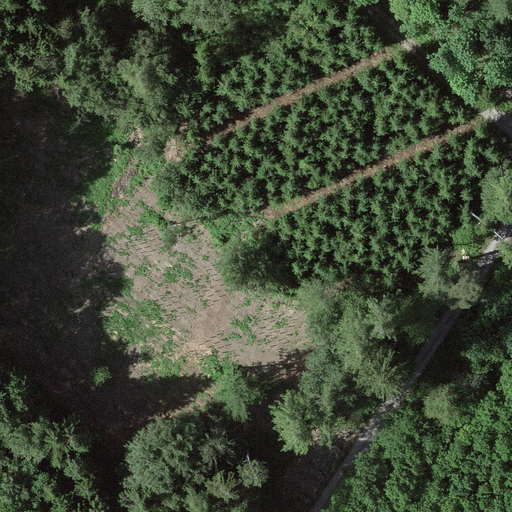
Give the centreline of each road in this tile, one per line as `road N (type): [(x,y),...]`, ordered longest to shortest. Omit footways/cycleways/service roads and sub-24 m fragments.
road 1 (track): [(316,511),(511,212)]
road 2 (track): [(354,0),(511,130)]
